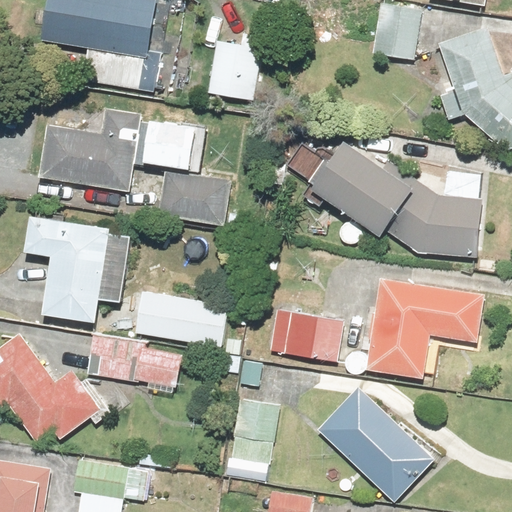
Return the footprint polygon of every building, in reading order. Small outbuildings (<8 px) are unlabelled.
[(53,0),(47,40),(92,47),(87,80),(158,91),(165,53),(153,51),(161,0),(53,0)] [(419,60),(426,9),(385,3),(377,53),(419,60)] [(469,114),(508,146),(511,146),(511,73),(509,74),(493,26),(444,43),(459,86),(445,91),(455,119),(469,114)] [(267,48),(221,40),(213,93),(259,100),(267,48)] [(52,124),(44,177),(135,191),(147,113),(111,108),(107,132),(52,124)] [(158,120),(151,162),(197,169),(204,127),(158,120)] [(488,199),(483,198),(485,172),(453,165),(448,195),(445,195),(394,159),(389,165),(353,140),(320,188),(388,236),(392,231),(423,252),(483,258),(483,249),(494,251),(496,236),(485,235),(488,199)] [(163,216),(229,226),(237,179),(170,168),(163,216)] [(116,233),(117,228),(37,216),(32,251),(58,255),(49,313),(103,322),(106,299),(127,302),(137,236),(116,233)] [(490,294),(385,278),(371,370),(428,378),(435,335),(482,342),(490,294)] [(147,291),(140,333),(226,347),(233,305),(147,291)] [(275,351),(342,362),(349,320),(281,310),(275,351)] [(61,382),(25,332),(0,350),(0,402),(5,409),(14,403),(43,443),(60,431),(66,439),(95,417),(100,423),(115,412),(91,379),(87,382),(77,370),(61,382)] [(98,336),(92,373),(181,387),(187,353),(150,347),(150,344),(98,336)] [(246,340),(231,338),(229,353),(243,355),(246,340)] [(244,356),(231,354),(229,371),(242,373),(244,356)] [(263,386),(266,364),(247,361),(244,383),(263,386)] [(474,375),(457,372),(454,388),(472,390),(474,375)] [(442,458),(363,386),(322,430),(400,502),(442,458)] [(274,465),(283,405),(245,399),(236,458),(233,458),(230,475),(270,481),(272,465),(274,465)] [(143,447),(142,464),(177,467),(178,450),(143,447)] [(0,511),(48,511),(56,468),(0,459),(0,511)] [(153,471),(83,459),(78,492),(86,493),(82,511),(126,511),(128,498),(148,501),(153,471)] [(314,511),(317,496),(275,490),(271,511),(314,511)]
